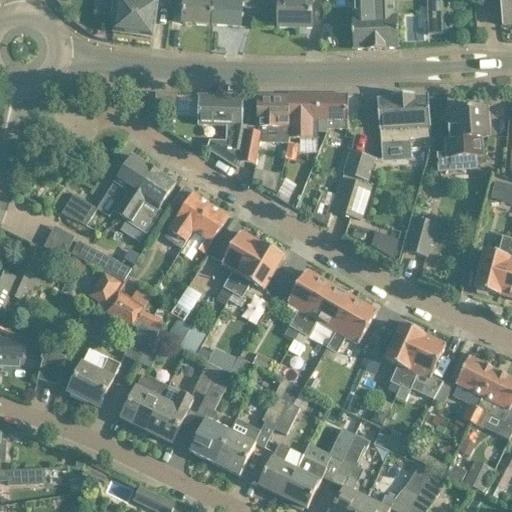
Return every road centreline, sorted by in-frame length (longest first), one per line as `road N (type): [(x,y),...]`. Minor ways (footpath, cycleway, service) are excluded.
road 1 (residential): [(511,339),(398,291),(139,130),(95,112),(73,116)]
road 2 (tertiary): [(55,64),(231,72),(511,63)]
road 3 (residential): [(230,511),(0,407)]
